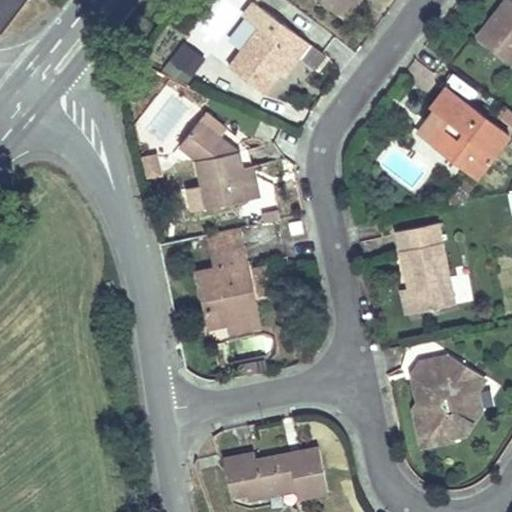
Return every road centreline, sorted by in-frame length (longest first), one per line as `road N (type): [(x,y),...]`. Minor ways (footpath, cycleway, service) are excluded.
road 1 (residential): [(420,0),(326,124),(327,181)]
road 2 (unclassified): [(121,206),(162,414)]
road 3 (residential): [(162,414),(360,374)]
road 4 (residential): [(327,181),(360,374)]
road 5 (unclassified): [(121,206),(98,92),(61,52)]
road 6 (residential): [(360,374),(389,469),(434,511)]
road 7 (unclassified): [(16,107),(87,156),(121,206)]
